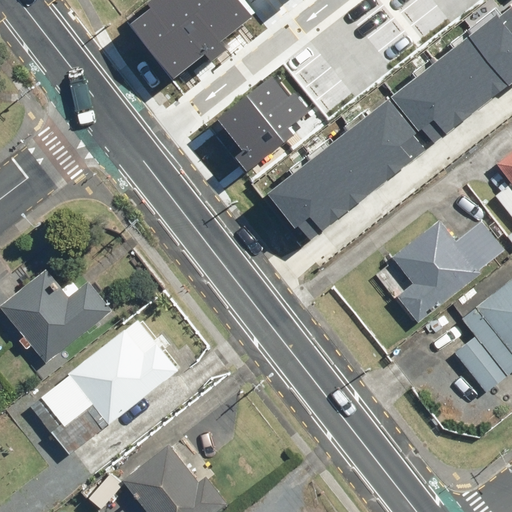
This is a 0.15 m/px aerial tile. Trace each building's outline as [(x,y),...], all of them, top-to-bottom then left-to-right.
[(158,6),(139,21),(179,73),(257,13),(246,0),(154,0),(153,0),(158,6)] [(501,8),(476,28),(511,72),(511,6),(505,12),(501,8)] [(337,53),(367,51),(386,75),(428,42),(407,15),(392,28),(376,7),(330,44),(337,53)] [(472,28),(396,88),(424,122),(427,119),(440,134),(511,77),(472,28)] [(275,74),(225,116),(251,147),(243,153),(256,169),(304,128),(300,123),(317,109),(298,87),(291,93),(275,74)] [(395,90),(271,185),(311,236),(430,143),(418,128),(422,125),(395,90)] [(511,154),(503,161),(511,173),(511,154)] [(398,284),(424,317),(506,253),(480,220),(458,237),(445,220),(398,257),(411,274),(398,284)] [(52,268),(5,305),(33,341),(34,340),(49,360),(114,310),(91,280),(73,294),(52,268)] [(457,351),(488,390),(509,372),(511,375),(511,279),(465,316),(479,334),(457,351)] [(39,397),(76,447),(182,370),(144,320),(39,397)] [(131,479),(156,511),(218,511),(226,506),(178,444),(131,479)]
